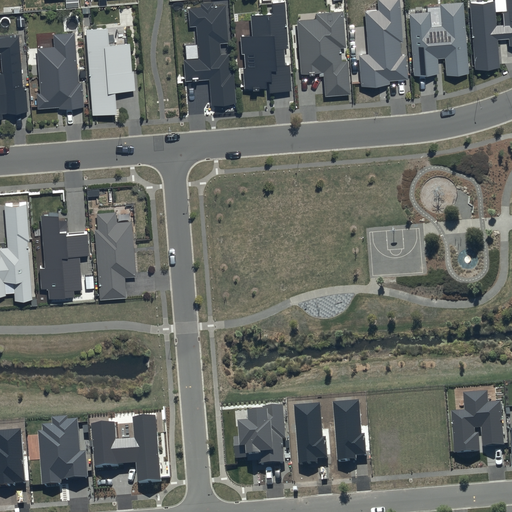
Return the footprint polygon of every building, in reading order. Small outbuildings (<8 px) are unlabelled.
[(200,5),(188,6),(189,25),(195,25),(198,56),(184,57),(186,80),(210,78),(212,103),(236,101),(233,71),(230,71),(229,52),(220,53),(219,42),(229,41),(226,3),(214,4),(214,0),(200,1),(200,5)] [(272,11),(250,13),(252,34),(239,35),(241,53),(244,53),(245,65),(243,65),(245,88),(258,87),(259,91),(292,88),(289,63),(285,63),(284,46),(288,46),(283,0),(281,0),(272,1),(272,11)] [(400,0),(377,0),(378,8),(364,10),(367,52),(358,53),(360,85),(390,82),(390,80),(408,79),(406,53),(401,54),(400,41),(403,41),(400,0)] [(463,0),(440,2),(442,24),(431,25),(430,10),(410,12),(414,73),(438,71),(437,57),(445,57),(446,73),(469,71),(463,0)] [(494,0),(486,0),(470,1),(475,67),(499,65),(497,38),(509,37),(509,44),(511,43),(511,0),(506,0),(507,9),(502,10),(503,24),(496,24),(494,0)] [(316,16),(296,18),(300,73),(323,71),(325,94),(350,92),(347,59),(341,60),(340,46),(345,46),(342,10),(316,12),(316,16)] [(106,25),(84,27),(91,114),(117,111),(115,91),(137,90),(135,69),(132,69),(129,42),(108,44),(106,25)] [(74,32),(53,33),(54,46),(37,47),(41,92),(37,92),(38,107),(58,105),(58,108),(85,106),(83,80),(78,81),(74,32)] [(20,34),(0,35),(0,51),(2,72),(0,71),(0,117),(2,117),(2,111),(29,110),(27,84),(23,84),(20,34)] [(28,201),(4,203),(8,245),(0,245),(0,293),(5,293),(5,291),(15,290),(16,299),(33,297),(28,240),(31,240),(28,201)] [(116,211),(97,212),(98,228),(95,229),(100,299),(127,297),(125,276),(137,275),(133,220),(117,221),(116,211)] [(59,213),(42,214),(46,267),(41,268),(42,285),(49,285),(50,296),(74,294),(73,288),(82,288),(79,254),(90,253),(88,231),(69,232),(68,229),(61,229),(59,213)] [(465,395),(467,413),(452,414),(456,455),(480,453),(478,437),(474,437),(473,428),(483,428),(485,452),(506,450),(502,405),(489,406),(488,393),(465,395)] [(358,399),(333,401),(338,459),(356,458),(356,454),(366,453),(364,432),(361,433),(358,399)] [(322,436),(320,402),(294,404),(298,464),(318,462),(317,458),(327,457),(325,436),(322,436)] [(285,438),(282,404),(246,407),(246,418),(236,418),(238,445),(245,445),(247,461),(258,460),(259,463),(284,461),(282,438),(285,438)] [(114,422),(92,424),(95,465),(136,461),(138,481),(160,480),(155,415),(132,417),(134,437),(116,438),(114,422)] [(82,454),(79,421),(69,422),(69,419),(53,420),(54,426),(43,426),(44,433),(40,433),(44,487),(64,486),(63,482),(90,480),(88,453),(82,454)] [(21,428),(0,429),(0,485),(14,484),(14,482),(25,481),(21,428)]
